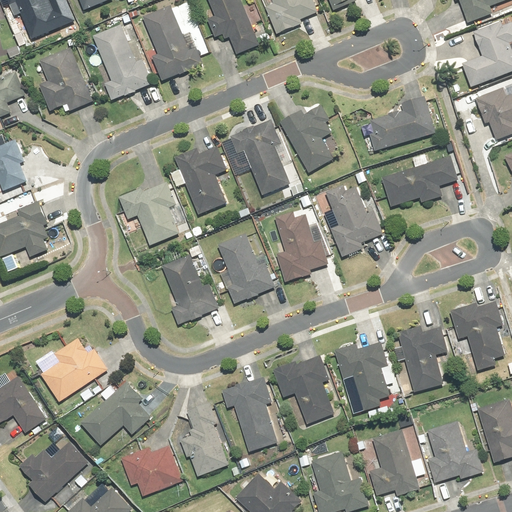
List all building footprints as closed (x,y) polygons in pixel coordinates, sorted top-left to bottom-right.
[(66,31),(53,0),(5,0),(9,11),(17,8),(32,45),(66,31)] [(80,0),(86,14),(115,3),(113,0),(80,0)] [(261,49),(241,0),(206,0),(214,19),(207,22),(216,45),(230,39),(237,58),(261,49)] [(266,8),(279,40),(302,30),(300,25),(320,17),(312,0),(271,0),(274,5),(266,8)] [(326,0),(334,17),(373,0),(326,0)] [(511,0),(454,0),(464,28),(494,18),(492,11),(511,4),(511,0)] [(155,59),(165,85),(204,70),(196,49),(190,51),(173,8),(147,18),(161,56),(155,59)] [(462,65),(471,91),(511,77),(511,46),(511,45),(511,44),(511,21),(474,34),(482,58),(462,65)] [(112,103),(154,87),(145,62),(139,64),(124,25),(95,36),(113,83),(106,86),(112,103)] [(95,104),(73,49),(40,61),(50,85),(40,89),(50,115),(67,108),(69,114),(95,104)] [(17,77),(0,83),(0,122),(30,110),(17,77)] [(506,87),(479,96),(488,121),(493,120),(500,138),(511,132),(511,94),(509,95),(506,87)] [(366,125),(374,155),(438,137),(428,100),(400,107),(402,115),(366,125)] [(307,112),(282,126),(309,174),(334,160),(323,141),(333,135),(322,115),(312,120),(307,112)] [(296,187),(271,123),(232,138),(239,157),(245,154),(263,199),(296,187)] [(17,143),(0,148),(0,183),(1,183),(5,195),(32,186),(17,143)] [(219,146),(176,163),(198,220),(230,208),(219,178),(229,174),(219,146)] [(452,162),(383,181),(392,214),(443,199),(441,191),(459,186),(452,162)] [(367,170),(358,174),(363,185),(372,181),(367,170)] [(331,232),(344,261),(388,241),(375,213),(369,215),(354,181),(324,194),(340,228),(331,232)] [(166,182),(121,199),(131,224),(141,220),(153,249),(187,235),(166,182)] [(311,194),(302,198),(307,210),(317,205),(311,194)] [(22,220),(0,228),(0,261),(28,251),(30,257),(51,249),(35,206),(19,212),(22,220)] [(276,258),(286,285),(332,268),(322,242),(317,244),(303,208),(275,219),(288,253),(276,258)] [(228,289),(235,306),(277,289),(266,262),(259,265),(248,237),(220,248),(235,286),(228,289)] [(203,288),(191,257),(164,267),(180,308),(172,312),(179,329),(223,312),(212,284),(203,288)] [(497,301),(451,315),(460,343),(467,341),(478,375),(498,369),(496,363),(507,359),(498,331),(505,329),(497,301)] [(422,328),(396,336),(415,398),(447,388),(439,363),(453,358),(444,329),(424,335),(422,328)] [(42,376),(61,406),(112,373),(97,350),(90,355),(80,340),(54,357),(59,365),(42,376)] [(360,346),(335,353),(345,384),(352,382),(363,417),(394,407),(383,370),(391,367),(384,345),(362,351),(360,346)] [(324,358),(274,373),(282,401),(296,397),(306,428),(337,418),(326,385),(331,384),(324,358)] [(26,437),(49,422),(20,378),(0,390),(0,428),(15,419),(26,437)] [(266,378),(223,392),(229,412),(235,410),(249,457),(281,448),(270,410),(275,408),(266,378)] [(131,383),(80,427),(100,450),(125,428),(133,437),(158,415),(131,383)] [(90,402),(106,390),(100,383),(84,395),(90,402)] [(511,401),(476,412),(493,468),(511,462),(511,401)] [(232,469),(212,405),(188,412),(195,436),(181,440),(188,463),(193,462),(198,480),(232,469)] [(409,414),(398,417),(402,429),(412,425),(409,414)] [(437,490),(485,475),(478,452),(469,454),(459,421),(427,431),(436,459),(428,462),(437,490)] [(421,492),(403,433),(374,442),(382,469),(369,473),(376,499),(396,493),(398,499),(421,492)] [(316,456),(328,451),(324,442),(312,447),(316,456)] [(29,487),(46,506),(90,466),(70,444),(54,459),(44,448),(20,470),(33,483),(29,487)] [(171,447),(123,462),(132,490),(140,488),(144,499),(184,487),(171,447)] [(346,511),(359,511),(370,509),(361,478),(351,481),(343,454),(313,464),(321,492),(313,495),(318,511),(342,511),(346,511)] [(259,475),(235,501),(247,511),(304,511),(310,506),(286,484),(278,493),(259,475)] [(103,480),(71,511),(132,511),(134,511),(103,480)]
